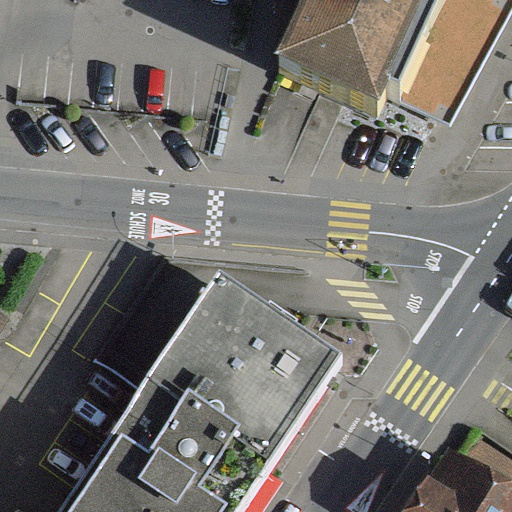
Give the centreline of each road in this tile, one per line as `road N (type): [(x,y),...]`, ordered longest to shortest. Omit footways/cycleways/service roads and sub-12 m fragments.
road 1 (residential): [(511,246),(0,197)]
road 2 (tertiary): [(511,257),(340,511)]
